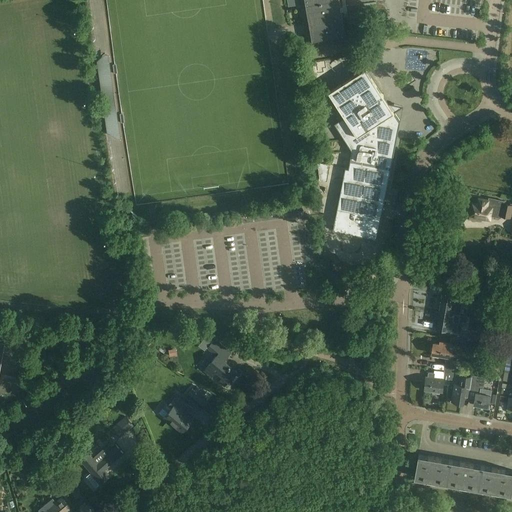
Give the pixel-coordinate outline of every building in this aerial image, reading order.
[(325,44),(324,38),(333,37),(334,42),(346,40),(339,0),(304,0),(309,23),(311,22),(313,33),(311,34),(313,46),(325,44)] [(366,68),(329,92),(345,117),(334,123),(351,154),(349,168),(345,168),(342,184),(345,185),(340,210),(378,217),(388,185),(400,121),(366,68)] [(330,164),(318,162),(320,180),(327,181),(330,164)] [(500,215),(510,217),(511,206),(511,205),(504,203),(504,201),(489,198),(488,200),(478,198),(477,204),(472,203),(469,215),(490,219),(491,213),(501,215),(500,215)] [(258,212),(306,209),(306,211),(318,210),(317,200),(258,203),(258,212)] [(463,302),(458,301),(459,296),(453,295),(442,293),(439,311),(450,313),(460,315),(463,302)] [(490,300),(464,293),(462,299),(488,306),(490,300)] [(460,315),(450,313),(439,311),(439,312),(436,312),(435,318),(438,318),(436,329),(447,331),(447,330),(457,332),(460,315)] [(492,336),(480,334),(479,341),(491,343),(492,336)] [(439,344),(433,343),(431,354),(456,358),(458,347),(465,349),(467,341),(462,340),(463,339),(451,337),(450,343),(439,341),(439,344)] [(217,355),(204,370),(211,376),(216,370),(229,381),(237,372),(224,361),(230,353),(219,344),(220,343),(215,338),(207,348),(217,355)] [(175,343),(176,350),(184,349),(183,341),(175,343)] [(446,360),(444,372),(455,373),(457,361),(446,360)] [(428,377),(426,376),(424,390),(433,391),(433,393),(439,394),(439,392),(442,392),(443,384),(448,385),(449,379),(454,380),(455,373),(444,372),(443,378),(434,377),(435,373),(429,372),(428,377)] [(471,377),(461,375),(459,384),(454,384),(451,401),(463,403),(463,397),(468,398),(471,377)] [(491,390),(483,389),(485,377),(472,375),(470,390),(476,390),(473,404),(488,407),(491,390)] [(208,401),(192,388),(186,396),(201,408),(208,401)] [(181,409),(187,402),(177,394),(168,404),(172,407),(164,417),(182,432),(188,425),(189,426),(193,421),(192,420),(193,419),(181,409)] [(125,416),(110,429),(118,439),(133,425),(125,416)] [(92,471),(91,472),(101,483),(110,475),(104,469),(123,452),(115,443),(106,452),(108,454),(98,463),(88,452),(81,459),(92,471)] [(60,454),(65,447),(60,444),(56,450),(60,454)] [(418,453),(414,476),(447,482),(451,459),(418,453)] [(483,465),(451,459),(447,482),(479,487),(483,465)] [(511,488),(511,469),(483,465),(479,487),(511,493),(511,488)] [(73,481),(68,485),(75,495),(80,492),(73,481)] [(67,511),(72,508),(62,496),(56,501),(53,498),(39,509),(41,511),(67,511)]
